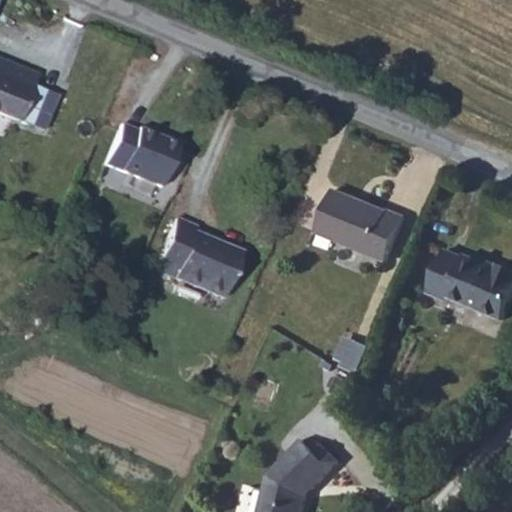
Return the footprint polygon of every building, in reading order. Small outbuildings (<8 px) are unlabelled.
[(0,114),(26,124),(34,127),(43,105),(32,102),(40,78),(0,62),(0,114)] [(194,85),(197,73),(189,71),(185,82),(194,85)] [(104,166),(160,187),(178,143),(120,120),(104,166)] [(387,214),(334,192),(317,234),(387,264),(405,220),(388,212),(387,214)] [(191,232),(171,223),(149,274),(220,304),(239,258),(189,237),(191,232)] [(484,274),(437,252),(415,300),(434,309),(438,300),(494,326),(511,286),(511,278),(487,267),(484,274)] [(344,365),(354,342),(347,339),(337,362),(344,365)] [(372,349),(354,342),(344,365),(362,372),(372,349)] [(318,453),(305,442),(270,476),(261,511),(305,511),(309,497),(342,463),(325,446),(318,453)]
